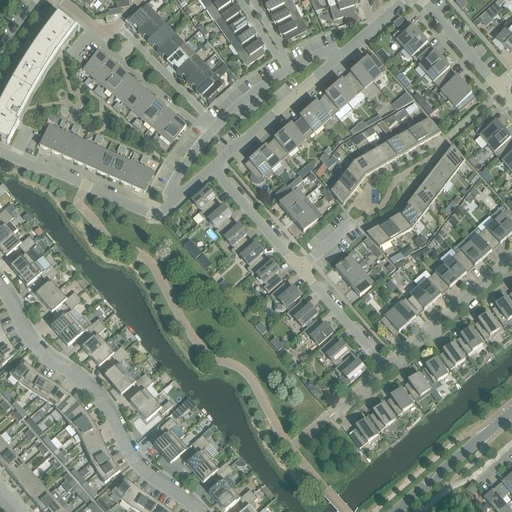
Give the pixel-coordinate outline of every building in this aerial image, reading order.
[(97,0),(80,0),(90,9),(98,1),(97,0)] [(199,0),(207,10),(222,0),(199,0)] [(222,0),(207,10),(215,22),(234,8),(231,4),(233,2),(231,0),(222,0)] [(271,12),(274,17),(295,6),(291,0),(277,0),(267,5),(265,6),(269,13),(271,12)] [(316,0),(310,0),(315,12),(321,10),(316,0)] [(352,0),(329,7),(334,21),(345,18),(347,25),(359,22),(356,14),(354,8),(357,7),(354,0),(352,0)] [(458,0),(456,3),(462,10),(467,6),(462,0),(458,0)] [(500,0),(496,4),(499,8),(505,3),(502,0),(500,0)] [(136,27),(140,31),(157,15),(147,5),(128,23),(134,29),(136,27)] [(278,24),(280,30),(301,19),(295,6),(274,17),(272,19),(275,26),(278,24)] [(215,22),(222,33),(242,20),(239,15),(241,14),(236,7),(234,8),(215,22)] [(121,9),(117,9),(109,11),(110,17),(122,14),(121,9)] [(491,9),(485,13),(489,17),(494,12),(491,9)] [(479,19),(474,24),(477,27),(483,23),(489,17),(485,13),(479,19)] [(13,82),(13,83),(7,94),(0,106),(0,140),(9,145),(19,124),(17,123),(21,117),(27,105),(33,93),(39,83),(46,71),(54,61),(61,50),(69,40),(77,30),(59,15),(51,26),(42,37),(35,48),(27,60),(20,70),(13,82)] [(145,37),(149,41),(166,24),(157,15),(140,31),(138,33),(143,39),(145,37)] [(222,33),(230,45),(250,31),(247,26),(249,25),(244,18),(242,20),(222,33)] [(401,18),(394,25),(397,29),(405,23),(401,18)] [(280,30),(278,31),(282,38),(284,37),(287,43),(298,37),(300,40),(306,37),(304,34),(308,32),(301,19),(280,30)] [(393,37),(404,50),(420,36),(413,27),(412,28),(408,23),(393,37)] [(155,47),(159,51),(176,34),(166,24),(149,41),(147,43),(153,49),(155,47)] [(230,45),(238,56),(258,42),(254,38),(257,36),(252,30),(250,31),(230,45)] [(511,54),(511,39),(505,32),(497,41),(511,55),(511,54)] [(165,57),(169,61),(186,44),(176,34),(159,51),(157,53),(163,58),(165,57)] [(404,50),(415,62),(431,49),(427,45),(428,44),(420,36),(404,50)] [(258,42),(238,56),(246,68),(266,55),(262,49),(264,48),(260,41),(258,42)] [(174,67),(178,71),(195,54),(186,44),(169,61),(167,63),(172,68),(174,67)] [(415,62),(426,75),(442,61),(435,53),(434,53),(431,49),(415,62)] [(84,71),(94,79),(109,61),(108,61),(106,59),(99,53),(84,71)] [(184,76),(188,81),(205,64),(195,54),(178,71),(176,72),(182,78),(184,76)] [(386,55),(380,59),(385,65),(390,60),(386,55)] [(367,59),(359,66),(373,83),(386,71),(373,56),(368,60),(367,59)] [(94,79),(103,87),(118,69),(115,67),(109,61),(94,79)] [(232,61),(227,65),(231,69),(235,65),(232,61)] [(426,75),(437,88),(453,74),(449,70),(450,69),(442,61),(426,75)] [(193,86),(197,90),(214,74),(205,64),(188,81),(186,82),(191,88),(193,86)] [(197,90),(195,92),(201,98),(203,96),(208,101),(210,106),(217,100),(213,96),(225,84),(220,80),(226,74),(229,71),(224,65),(214,74),(197,90)] [(351,74),(347,78),(360,94),(373,83),(359,66),(351,74)] [(103,87),(113,95),(128,77),(127,77),(125,75),(118,69),(103,87)] [(437,88),(448,100),(465,86),(457,78),(456,79),(453,74),(437,88)] [(400,76),(397,78),(408,91),(412,87),(401,75),(400,76)] [(113,95),(123,104),(138,86),(137,85),(137,86),(134,84),(135,83),(128,77),(113,95)] [(342,81),(334,88),(348,105),(360,94),(347,78),(343,82),(342,81)] [(123,104),(132,112),(147,94),(147,93),(146,94),(144,92),(144,91),(138,86),(123,104)] [(465,86),(448,100),(460,113),(475,100),(471,95),(472,95),(465,86)] [(326,97),(322,100),(335,116),(348,105),(334,88),(325,96),(326,97)] [(132,112),(142,120),(157,102),(156,102),(154,100),(147,94),(132,112)] [(418,94),(413,97),(419,104),(423,100),(418,94)] [(317,103),(308,111),(322,127),(335,116),(322,100),(317,104),(317,103)] [(423,100),(419,104),(430,117),(433,113),(434,113),(423,100)] [(142,120),(151,128),(167,110),(166,110),(163,108),(164,108),(157,102),(142,120)] [(415,105),(410,108),(414,113),(418,110),(415,105)] [(151,128),(161,136),(176,118),(175,118),(173,116),(167,110),(151,128)] [(301,119),(296,122),(310,138),(322,127),(308,111),(300,118),(301,119)] [(400,113),(394,118),(400,125),(406,120),(400,113)] [(483,126),(489,121),(484,115),(478,120),(483,126)] [(176,118),(161,136),(171,145),(186,127),(185,126),(183,124),(176,118)] [(476,132),(487,145),(503,131),(496,123),(495,123),(491,119),(489,121),(483,126),(476,132)] [(428,120),(417,126),(430,141),(441,134),(428,120)] [(291,125),(283,133),(297,149),(310,138),(296,122),(292,126),(291,125)] [(383,123),(379,127),(384,133),(388,129),(383,123)] [(52,152),(52,153),(62,131),(50,126),(40,147),(49,151),(52,152)] [(353,126),(348,131),(354,137),(359,133),(353,126)] [(417,126),(407,132),(419,147),(430,141),(417,126)] [(372,129),(367,132),(370,138),(375,135),(372,129)] [(63,158),(64,158),(73,136),(62,131),(52,153),(60,156),(63,157),(63,158)] [(487,145),(498,158),(511,145),(511,142),(510,140),(511,139),(503,131),(487,145)] [(407,132),(396,138),(409,153),(419,147),(407,132)] [(275,141),(271,144),(284,160),(297,149),(283,133),(275,140),(275,141)] [(362,135),(351,141),(357,148),(366,140),(362,135)] [(75,163),(85,141),(73,136),(64,158),(72,161),(75,162),(75,163)] [(396,138),(385,144),(398,159),(409,153),(396,138)] [(458,138),(453,143),(455,146),(457,148),(463,143),(458,138)] [(86,168),(87,168),(96,147),(85,141),(75,163),(83,166),(86,167),(86,168)] [(351,141),(345,144),(348,150),(354,147),(351,141)] [(266,147),(258,155),(272,171),(284,160),(271,144),(267,148),(266,147)] [(385,144),(375,150),(387,165),(398,159),(385,144)] [(511,145),(498,158),(509,171),(511,168),(511,145)] [(98,173),(108,152),(96,147),(87,168),(95,172),(95,171),(98,172),(98,173)] [(453,148),(445,158),(457,172),(465,162),(453,148)] [(328,149),(324,153),(328,157),(332,153),(328,149)] [(375,150),(364,156),(377,171),(387,165),(375,150)] [(109,178),(110,178),(119,157),(108,152),(98,173),(106,177),(107,176),(110,178),(109,178)] [(337,152),(333,157),(337,161),(341,156),(337,152)] [(324,154),(319,159),(324,165),(324,166),(329,159),(324,154)] [(250,163),(245,167),(252,175),(252,176),(251,177),(251,178),(251,179),(251,181),(252,182),(252,183),(253,184),(254,184),(256,185),(257,185),(258,185),(259,185),(260,184),(261,183),(262,183),(263,182),(263,180),(263,179),(263,178),(272,171),(258,155),(249,162),(250,163)] [(364,156),(354,163),(366,177),(377,171),(364,156)] [(121,183),(121,184),(131,162),(119,157),(110,178),(118,182),(118,181),(121,183)] [(445,158),(437,168),(450,182),(457,172),(445,158)] [(472,158),(469,161),(474,167),(478,164),(472,158)] [(329,161),(325,165),(327,167),(330,170),(333,166),(330,162),(329,161)] [(132,188),(133,189),(142,167),(131,162),(121,184),(129,187),(130,187),(133,188),(132,188)] [(354,163),(346,172),(359,187),(366,177),(354,163)] [(314,169),(310,164),(297,175),(302,180),(314,169)] [(324,165),(316,175),(320,180),(328,170),(326,168),(324,166),(324,165)] [(142,167),(133,189),(141,192),(144,193),(145,194),(154,172),(142,167)] [(437,168),(430,177),(442,192),(450,182),(437,168)] [(343,176),(338,182),(351,196),(359,187),(346,172),(344,169),(340,172),(343,176)] [(312,174),(308,178),(312,183),(317,180),(314,177),(312,174)] [(473,175),(468,181),(473,185),(478,178),(473,175)] [(430,177),(423,187),(435,201),(442,192),(430,177)] [(351,196),(338,182),(331,192),(343,207),(351,196)] [(292,184),(287,188),(291,193),(296,188),(292,184)] [(423,187),(415,197),(427,211),(435,201),(423,187)] [(477,188),(470,194),(471,195),(475,200),(476,201),(483,195),(477,188)] [(279,206),(287,215),(306,198),(298,189),(279,206)] [(321,193),(325,198),(329,194),(325,189),(321,193)] [(199,215),(204,220),(218,208),(212,201),(215,198),(208,190),(193,203),(202,212),(199,215)] [(329,194),(325,198),(330,203),(334,200),(329,194)] [(471,195),(466,200),(470,205),(475,200),(471,195)] [(415,197),(408,206),(420,221),(427,211),(415,197)] [(287,215),(295,224),(314,208),(306,198),(287,215)] [(457,198),(453,203),(456,207),(461,200),(457,198)] [(12,205),(6,210),(9,214),(15,209),(12,205)] [(408,206),(400,216),(407,224),(413,230),(420,221),(408,206)] [(448,207),(444,211),(448,216),(452,212),(448,207)] [(314,208),(295,224),(304,234),(323,217),(314,208)] [(209,221),(212,224),(218,231),(215,233),(220,239),(234,226),(228,219),(231,217),(224,209),(209,221)] [(0,222),(10,215),(9,214),(6,210),(0,215),(0,222)] [(511,216),(507,211),(495,222),(509,238),(511,235),(511,216)] [(0,225),(2,228),(0,230),(0,246),(14,235),(18,231),(10,222),(13,219),(10,215),(0,222),(0,225)] [(400,216),(389,222),(402,237),(413,230),(407,224),(400,216)] [(389,222),(379,228),(391,243),(402,237),(389,222)] [(495,222),(482,233),(495,248),(500,245),(500,246),(509,238),(495,222)] [(234,249),(231,252),(236,257),(250,245),(244,238),(247,235),(240,227),(225,240),(234,249)] [(391,243),(379,228),(368,235),(380,249),(391,243)] [(478,229),(465,240),(483,260),(492,253),(491,252),(495,248),(482,233),(478,229)] [(19,247),(22,251),(33,242),(29,237),(21,244),(14,235),(0,246),(0,250),(7,258),(19,247)] [(439,237),(434,241),(439,246),(444,242),(439,237)] [(419,240),(415,242),(419,249),(423,246),(419,240)] [(465,240),(453,251),(457,255),(470,271),(474,267),(475,268),(483,260),(465,240)] [(33,242),(22,251),(26,256),(37,246),(33,242)] [(369,248),(373,254),(378,250),(373,245),(369,248)] [(247,270),(252,276),(266,263),(260,256),(263,254),(256,246),(241,258),(250,268),(247,270)] [(410,246),(400,254),(404,259),(405,260),(411,255),(414,252),(410,246)] [(428,248),(414,256),(417,261),(431,253),(428,248)] [(194,249),(190,253),(196,260),(200,256),(194,249)] [(378,250),(373,254),(378,259),(382,255),(378,250)] [(335,270),(344,279),(358,267),(363,262),(364,262),(356,253),(350,258),(335,270)] [(457,255),(444,266),(458,282),(466,275),(466,274),(470,271),(457,255)] [(26,256),(11,268),(19,278),(34,265),(26,256)] [(203,256),(197,261),(201,266),(208,260),(203,256)] [(403,261),(399,265),(401,268),(403,269),(407,265),(403,261)] [(41,276),(44,280),(55,271),(51,266),(45,271),(37,262),(34,265),(19,278),(27,287),(41,276)] [(344,279),(352,289),(366,276),(361,270),(366,266),(363,262),(358,267),(344,279)] [(266,286),(263,289),(268,294),(283,282),(276,275),(279,272),(272,264),(257,276),(266,286)] [(391,265),(386,268),(391,274),(395,270),(391,265)] [(444,266),(431,277),(445,293),(449,289),(450,290),(458,282),(444,266)] [(36,295),(44,304),(59,291),(51,282),(59,275),(55,271),(44,280),(48,284),(36,295)] [(366,276),(352,289),(360,298),(374,286),(366,276)] [(431,277),(419,288),(433,304),(441,297),(440,296),(445,293),(431,277)] [(390,283),(386,287),(392,293),(395,290),(390,283)] [(285,284),(270,297),(275,302),(275,313),(282,313),(285,311),(286,310),(294,303),(301,297),(294,289),(291,291),(285,284)] [(229,287),(223,291),(228,296),(233,292),(229,287)] [(419,288),(406,299),(419,315),(424,311),(424,312),(433,304),(419,288)] [(59,291),(44,304),(52,314),(64,303),(68,307),(79,298),(75,293),(67,300),(59,291)] [(83,302),(79,298),(68,307),(72,312),(83,302)] [(498,303),(499,304),(496,306),(497,307),(492,311),(502,326),(511,318),(511,307),(506,298),(498,303)] [(406,299),(393,310),(407,326),(416,319),(415,318),(419,315),(406,299)] [(294,303),(286,310),(288,313),(296,306),(294,303)] [(288,313),(286,315),(291,321),(294,319),(302,328),(305,326),(310,321),(317,315),(310,307),(307,310),(301,303),(296,306),(288,313)] [(407,326),(393,310),(380,322),(394,337),(398,333),(399,334),(407,326)] [(52,328),(60,338),(78,322),(69,313),(52,328)] [(478,321),(479,322),(474,326),(485,341),(499,331),(500,330),(488,313),(481,319),(478,321)] [(87,330),(91,334),(102,325),(98,320),(87,330)] [(310,337),(318,347),(333,334),(326,326),(323,328),(317,321),(313,324),(308,329),(302,334),(307,339),(310,337)] [(310,321),(305,326),(308,329),(313,324),(310,321)] [(78,322),(60,338),(68,347),(86,332),(78,322)] [(262,324),(256,329),(260,333),(262,336),(268,331),(262,324)] [(83,349),(91,358),(106,345),(98,336),(106,329),(102,325),(91,334),(95,339),(83,349)] [(462,338),(457,341),(467,356),(482,346),(483,346),(471,329),(463,334),(464,334),(461,336),(462,338)] [(0,339),(0,352),(11,346),(6,337),(0,339)] [(274,340),(270,343),(278,352),(282,349),(274,340)] [(323,358),(326,355),(334,365),(349,353),(342,344),(339,347),(333,340),(318,352),(323,358)] [(446,349),(443,351),(444,353),(439,356),(450,371),(464,361),(465,361),(453,344),(446,349)] [(111,357),(115,362),(126,352),(122,348),(114,354),(106,345),(91,358),(99,368),(111,357)] [(11,346),(0,352),(0,363),(2,367),(7,363),(9,365),(14,361),(12,359),(17,355),(11,346)] [(105,378),(113,387),(128,374),(120,365),(130,357),(126,352),(115,362),(118,366),(105,378)] [(349,358),(334,371),(339,376),(338,378),(347,388),(349,386),(350,387),(366,373),(358,363),(355,365),(349,358)] [(429,364),(426,366),(427,368),(422,371),(423,372),(432,386),(447,376),(448,376),(436,359),(429,364)] [(292,361),(288,365),(292,370),(293,371),(297,367),(292,361)] [(10,375),(19,384),(31,369),(23,362),(19,366),(17,364),(12,369),(14,370),(10,375)] [(19,384),(29,391),(40,375),(31,369),(19,384)] [(409,383),(405,387),(415,402),(430,391),(430,392),(430,391),(429,389),(432,386),(423,372),(419,375),(418,374),(411,379),(411,380),(408,382),(409,383)] [(135,385),(139,389),(150,379),(146,375),(136,383),(128,374),(113,387),(121,397),(135,385)] [(29,391),(39,398),(49,381),(40,375),(29,391)] [(142,393),(130,403),(138,413),(153,400),(146,391),(150,387),(153,384),(150,379),(139,389),(142,393)] [(39,398),(48,403),(59,387),(49,381),(39,398)] [(48,403),(56,409),(69,395),(59,387),(48,403)] [(313,389),(311,391),(318,399),(321,396),(315,388),(313,389)] [(394,395),(391,397),(392,398),(387,402),(398,417),(412,407),(413,406),(401,389),(394,395)] [(55,410),(63,418),(78,403),(69,395),(56,409),(55,410)] [(153,400),(138,413),(147,422),(159,412),(162,416),(173,407),(169,402),(161,409),(153,400)] [(190,400),(184,405),(188,410),(194,405),(190,400)] [(63,418),(69,426),(86,413),(78,403),(63,418)] [(376,410),(373,412),(375,414),(370,417),(380,432),(395,422),(396,421),(384,405),(376,410)] [(182,417),(177,411),(172,415),(177,421),(182,417)] [(77,434),(77,433),(93,423),(86,413),(69,426),(77,434)] [(349,435),(359,450),(361,449),(363,447),(377,437),(378,437),(366,420),(359,425),(356,427),(357,429),(352,432),(349,435)] [(162,456),(180,440),(185,436),(177,427),(177,426),(173,422),(162,431),(166,436),(154,446),(162,456)] [(77,433),(77,434),(82,442),(99,434),(93,423),(77,433)] [(82,442),(86,452),(104,445),(99,434),(82,442)] [(191,446),(195,450),(206,441),(202,436),(191,446)] [(180,440),(162,456),(170,465),(188,449),(180,440)] [(187,465),(195,475),(213,459),(205,450),(210,445),(206,441),(195,450),(199,455),(187,465)] [(0,450),(0,462),(13,452),(6,445),(0,450)] [(86,452),(92,463),(109,454),(104,445),(86,452)] [(0,462),(0,463),(6,471),(19,459),(13,452),(0,462)] [(92,463),(98,474),(114,464),(109,454),(92,463)] [(6,471),(12,478),(25,466),(19,459),(6,471)] [(215,473),(219,478),(230,468),(226,464),(218,470),(211,462),(214,460),(213,459),(195,475),(203,484),(215,473)] [(114,464),(98,474),(105,484),(110,480),(112,482),(117,478),(115,476),(120,472),(114,464)] [(12,478),(18,485),(32,474),(25,466),(12,478)] [(223,482),(209,494),(217,503),(232,490),(237,486),(230,476),(234,473),(230,468),(219,478),(223,482)] [(18,485),(25,492),(38,481),(32,474),(18,485)] [(511,477),(511,476),(497,488),(506,497),(510,494),(511,496),(511,477)] [(112,493),(122,501),(134,487),(126,479),(121,484),(120,482),(115,486),(117,488),(112,493)] [(25,492),(31,500),(44,488),(38,481),(25,492)] [(470,489),(468,491),(473,496),(479,491),(474,486),(470,489)] [(122,501),(131,509),(142,493),(134,487),(122,501)] [(31,500),(37,507),(51,495),(44,488),(31,500)] [(497,488),(484,499),(494,511),(500,511),(507,507),(501,501),(506,497),(497,488)] [(226,511),(239,501),(243,505),(254,495),(250,491),(240,499),(232,490),(217,503),(224,511),(226,511)] [(41,511),(46,511),(57,503),(61,499),(55,492),(51,495),(37,507),(41,511)] [(131,509),(136,511),(143,511),(151,499),(142,493),(131,509)] [(246,509),(242,511),(254,511),(253,511),(254,511),(254,510),(255,509),(255,508),(255,507),(255,506),(255,505),(255,504),(254,503),(258,500),(254,495),(243,505),(246,509)] [(143,511),(156,511),(162,505),(151,499),(143,511)] [(93,502),(88,507),(92,511),(97,511),(100,510),(97,507),(93,502)] [(46,511),(60,511),(63,510),(57,503),(46,511)]
